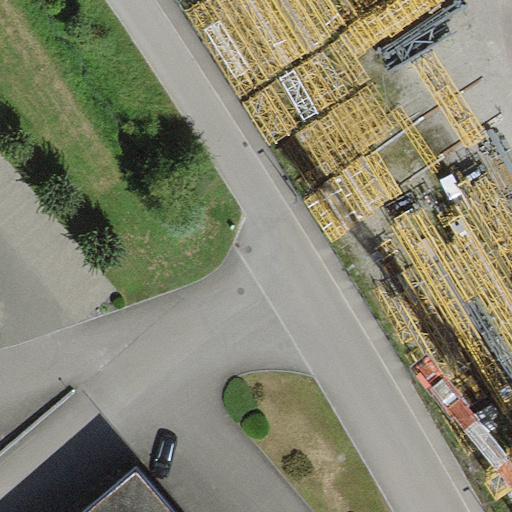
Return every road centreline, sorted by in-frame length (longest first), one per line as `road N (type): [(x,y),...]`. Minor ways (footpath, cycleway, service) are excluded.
road 1 (residential): [(433,511),(338,339),(125,0)]
road 2 (unknown): [(281,247),(0,396)]
